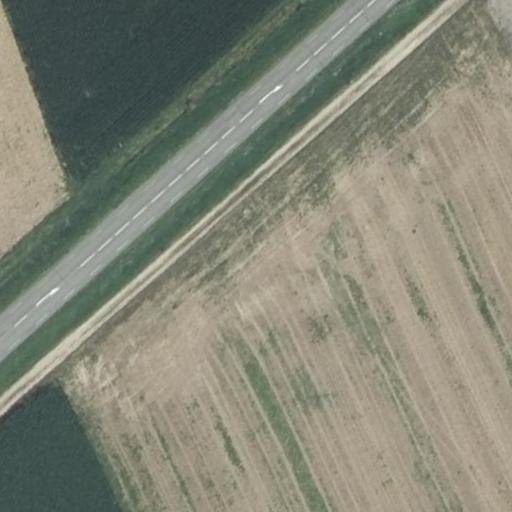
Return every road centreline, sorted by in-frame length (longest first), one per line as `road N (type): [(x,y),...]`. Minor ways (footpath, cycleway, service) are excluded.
road 1 (track): [(0,406),(455,0)]
road 2 (tertiary): [(0,350),(386,0)]
